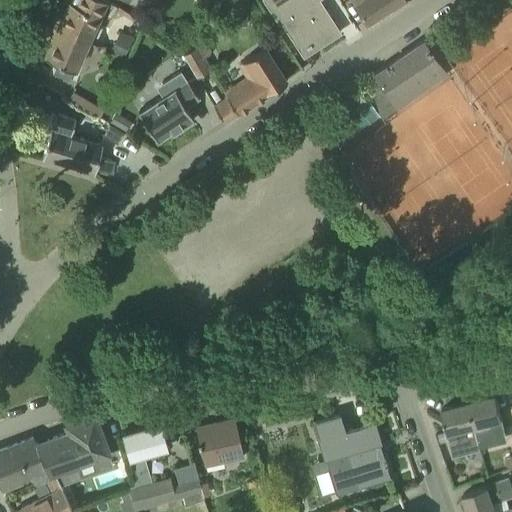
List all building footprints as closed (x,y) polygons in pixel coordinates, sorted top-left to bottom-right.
[(87,0),(83,8),(70,2),(59,27),(88,40),(99,15),(106,0),(87,0)] [(231,0),(230,21),(248,23),(249,0),(231,0)] [(340,32),(319,0),(313,0),(314,1),(302,8),(281,22),(300,50),(307,46),(307,47),(311,45),(311,44),(315,40),(319,46),(340,32)] [(398,0),(353,0),(367,21),(398,0)] [(74,70),(88,40),(59,27),(45,57),(74,70)] [(125,55),(133,38),(121,32),(113,49),(125,55)] [(447,74),(426,43),(424,40),(374,74),(381,85),(366,95),(375,108),(389,98),(397,109),(447,74)] [(182,54),(196,78),(211,68),(204,56),(211,52),(205,41),(182,54)] [(268,91),(285,79),(265,47),(237,64),(245,76),(223,90),(238,112),(268,92),(268,91)] [(187,81),(181,70),(162,83),(168,93),(139,112),(157,139),(170,131),(171,134),(194,119),(185,106),(199,97),(188,80),(187,81)] [(23,83),(17,101),(39,107),(44,89),(23,83)] [(70,92),(66,101),(99,114),(102,105),(70,92)] [(116,113),(109,124),(124,132),(130,121),(116,113)] [(109,124),(107,123),(100,135),(117,144),(124,132),(109,124)] [(94,171),(102,145),(50,130),(43,156),(94,171)] [(115,160),(99,156),(95,168),(111,173),(115,160)] [(474,426),(480,449),(508,442),(496,394),(469,401),(475,426),(474,426)] [(480,449),(474,426),(475,426),(469,401),(441,408),(453,455),(471,451),(471,452),(480,449)] [(114,466),(108,452),(94,413),(65,424),(68,432),(85,476),(114,466)] [(344,432),(339,415),(316,422),(321,439),(319,440),(324,458),(335,454),(340,470),(350,466),(355,480),(356,479),(357,483),(388,474),(385,465),(387,465),(385,459),(383,460),(378,441),(380,441),(374,423),(344,432)] [(234,417),(195,426),(204,466),(243,457),(234,417)] [(199,479),(179,484),(172,486),(169,477),(148,482),(144,467),(146,466),(143,455),(168,448),(160,420),(121,431),(132,470),(131,470),(135,486),(128,488),(129,490),(131,497),(135,510),(160,502),(183,496),(185,505),(203,499),(199,479)] [(85,476),(68,432),(36,443),(48,473),(50,477),(57,474),(61,484),(85,476)] [(48,473),(36,443),(33,437),(0,449),(0,487),(1,489),(21,479),(20,475),(29,471),(34,485),(47,479),(50,477),(48,473)] [(117,470),(91,479),(95,491),(121,482),(117,470)] [(57,474),(50,477),(47,479),(51,490),(62,485),(61,484),(57,474)] [(469,511),(496,511),(493,503),(511,496),(511,485),(509,477),(463,494),(469,511)] [(72,511),(73,511),(70,505),(61,487),(13,511),(72,511)] [(121,494),(123,500),(131,497),(129,490),(121,494)]
